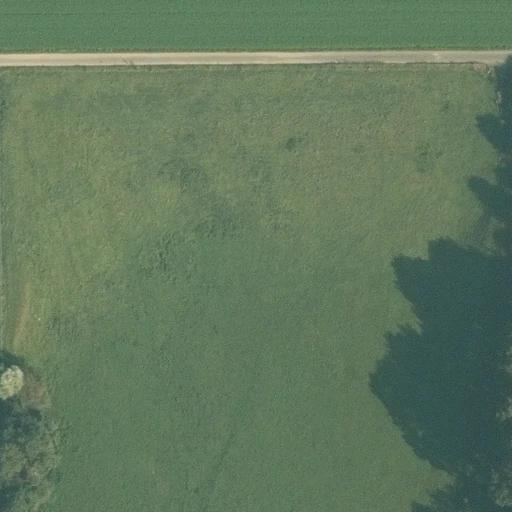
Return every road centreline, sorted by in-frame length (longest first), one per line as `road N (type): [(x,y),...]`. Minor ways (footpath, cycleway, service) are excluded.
road 1 (track): [(511,59),(0,61)]
road 2 (track): [(511,380),(511,415),(450,511)]
